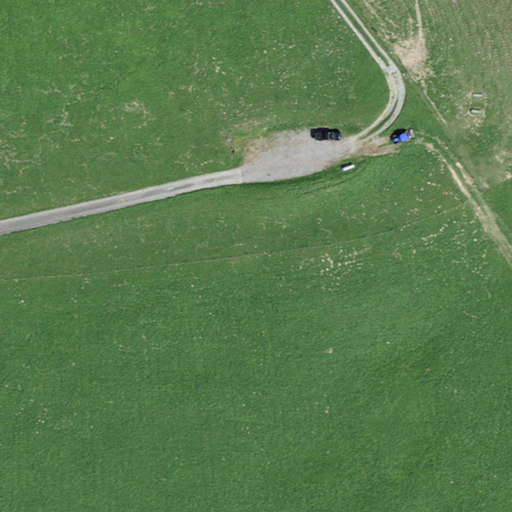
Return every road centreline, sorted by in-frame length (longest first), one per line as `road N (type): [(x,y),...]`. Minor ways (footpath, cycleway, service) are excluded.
road 1 (unclassified): [(0,225),(295,162)]
road 2 (track): [(295,162),(362,137),(389,114),(398,77)]
